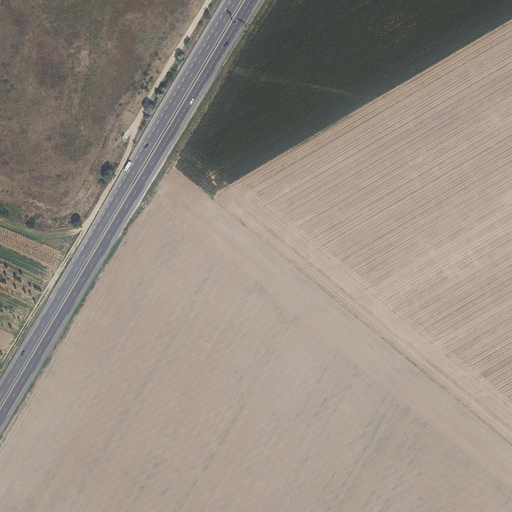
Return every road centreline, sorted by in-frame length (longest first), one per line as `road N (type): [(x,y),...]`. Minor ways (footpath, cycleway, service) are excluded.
road 1 (primary): [(0,419),(251,0)]
road 2 (primary): [(236,0),(0,396)]
